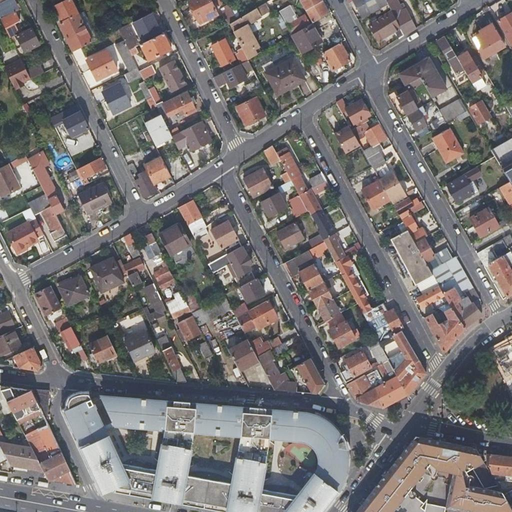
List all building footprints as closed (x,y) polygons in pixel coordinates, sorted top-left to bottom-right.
[(11,38),(20,33),(15,24),(21,21),(16,11),(18,10),(13,0),(0,0),(0,15),(1,17),(11,38)] [(60,24),(74,52),(92,43),(70,0),(69,0),(55,7),(62,22),(60,24)] [(192,0),(188,2),(192,10),(187,12),(195,27),(218,15),(210,0),(192,0)] [(313,23),(329,14),(320,0),(307,0),(301,4),(313,23)] [(394,32),(398,38),(404,34),(386,0),(352,0),(361,17),(384,4),(387,9),(384,11),(386,15),(368,24),(372,34),(370,35),(374,42),(394,32)] [(386,0),(404,34),(415,28),(405,9),(403,10),(399,12),(392,0),(386,0)] [(392,0),(399,12),(403,10),(397,0),(392,0)] [(270,11),(265,3),(236,21),(229,25),(241,47),(243,52),(251,48),(244,36),(241,29),(245,26),(270,11)] [(292,34),(309,24),(305,16),(297,21),(289,7),(280,12),(292,34)] [(511,37),(511,12),(498,21),(509,39),(511,37)] [(159,32),(151,16),(141,20),(148,35),(145,36),(147,39),(159,32)] [(312,24),(293,35),(303,53),(322,42),(312,24)] [(504,47),(491,24),(471,36),(484,58),(504,47)] [(136,47),(125,26),(118,30),(128,51),(134,47),(136,47)] [(249,33),(245,26),(241,29),(244,36),(249,33)] [(41,43),(33,28),(18,36),(26,51),(41,43)] [(171,50),(162,33),(139,45),(147,62),(171,50)] [(455,55),(444,37),(436,42),(455,75),(463,70),(455,55)] [(210,45),(221,67),(234,60),(223,39),(210,45)] [(349,60),(339,43),(322,53),(332,70),(349,60)] [(128,51),(131,56),(137,53),(134,47),(128,51)] [(241,64),(248,61),(243,52),(241,47),(238,49),(239,52),(236,54),(238,58),(241,64)] [(463,70),(471,83),(481,78),(477,71),(480,70),(474,60),(471,61),(464,49),(455,55),(463,70)] [(117,72),(107,51),(87,61),(97,81),(117,72)] [(317,55),(312,59),(315,65),(321,62),(317,55)] [(126,61),(131,71),(136,68),(132,58),(126,61)] [(221,67),(224,73),(241,64),(238,58),(234,60),(221,67)] [(399,75),(405,86),(419,78),(423,84),(431,99),(447,90),(428,58),(399,75)] [(22,60),(5,68),(15,88),(24,84),(24,83),(32,79),(27,70),(22,60)] [(305,80),(293,60),(266,75),(277,96),(305,80)] [(304,64),(311,75),(317,71),(312,60),(304,64)] [(171,94),(186,86),(176,66),(174,66),(171,61),(158,68),(171,94)] [(213,78),(218,87),(227,83),(229,88),(246,79),(244,74),(253,70),(248,61),(241,64),(224,73),(213,78)] [(27,70),(32,79),(47,72),(42,63),(27,70)] [(155,73),(152,66),(139,72),(142,80),(155,73)] [(496,89),(489,77),(482,80),(489,92),(496,89)] [(419,78),(405,86),(394,92),(407,115),(421,107),(412,90),(423,84),(419,78)] [(250,96),(263,89),(258,80),(245,86),(250,96)] [(152,99),(145,85),(144,83),(139,85),(151,109),(155,106),(152,99)] [(155,106),(160,104),(150,83),(145,85),(152,99),(155,106)] [(129,106),(118,85),(102,93),(106,102),(104,103),(109,114),(111,113),(112,114),(129,106)] [(195,112),(186,94),(172,101),(172,100),(162,105),(168,117),(184,109),(187,116),(195,112)] [(264,116),(255,98),(238,107),(246,126),(249,124),(251,126),(259,122),(258,119),(264,116)] [(342,99),(336,103),(342,113),(347,110),(355,123),(358,122),(360,126),(366,122),(369,121),(367,117),(370,115),(361,100),(347,107),(342,99)] [(467,111),(461,100),(439,112),(442,117),(446,123),(467,111)] [(477,124),(490,116),(481,101),(468,109),(477,124)] [(90,128),(78,105),(61,114),(73,137),(90,128)] [(421,107),(407,115),(417,133),(427,127),(424,121),(427,119),(421,107)] [(163,140),(170,137),(160,116),(143,124),(155,148),(164,144),(163,140)] [(435,130),(446,123),(442,117),(431,123),(435,130)] [(170,137),(177,150),(186,146),(189,151),(209,140),(201,122),(170,137)] [(373,146),(364,151),(368,158),(380,151),(384,149),(380,142),(386,138),(378,125),(370,130),(366,122),(360,126),(352,130),(357,139),(366,134),(373,146)] [(463,153),(449,129),(432,138),(447,163),(463,153)] [(502,170),(509,182),(511,187),(511,136),(505,141),(499,145),(490,150),(494,156),(502,170)] [(275,147),(278,152),(288,146),(285,141),(275,147)] [(277,153),(272,145),(264,151),(271,164),(280,159),(277,153)] [(277,153),(280,159),(287,173),(290,179),(293,184),(298,194),(300,196),(301,196),(308,192),(300,177),(301,176),(286,148),(277,153)] [(368,158),(372,166),(374,170),(387,163),(380,151),(368,158)] [(35,174),(41,186),(46,196),(55,214),(63,210),(56,194),(57,193),(44,167),(50,164),(43,152),(27,159),(35,174)] [(102,157),(80,169),(85,178),(107,167),(102,157)] [(136,183),(143,198),(158,190),(155,185),(170,177),(160,158),(144,166),(147,171),(140,175),(142,180),(136,183)] [(1,199),(21,189),(12,170),(9,164),(0,168),(0,195),(1,199)] [(271,186),(261,168),(242,178),(252,196),(271,186)] [(457,204),(474,195),(469,187),(467,184),(480,177),(476,169),(446,185),(457,204)] [(289,178),(285,172),(281,174),(285,181),(289,178)] [(380,180),(390,199),(394,204),(403,199),(396,185),(399,183),(393,173),(380,180)] [(326,182),(321,174),(310,180),(314,189),(326,182)] [(290,179),(277,186),(280,191),(293,184),(290,179)] [(380,180),(379,179),(362,190),(373,209),(390,199),(380,180)] [(326,182),(314,189),(308,192),(301,196),(312,216),(322,210),(314,195),(320,191),(321,193),(329,188),(326,182)] [(511,220),(511,187),(509,182),(499,188),(504,196),(511,209),(511,216),(506,219),(508,223),(511,220)] [(113,204),(103,184),(79,196),(88,216),(113,204)] [(469,187),(474,195),(478,192),(473,184),(469,187)] [(284,206),(277,193),(261,201),(268,215),(284,206)] [(291,207),(295,215),(307,209),(300,196),(298,194),(288,200),(292,206),(291,207)] [(29,204),(30,207),(30,208),(33,213),(34,215),(44,210),(55,231),(51,233),(55,241),(66,236),(59,222),(55,214),(46,196),(29,204)] [(396,210),(399,214),(408,209),(413,206),(408,198),(394,206),(396,210)] [(206,227),(207,226),(194,200),(178,209),(192,234),(206,227)] [(29,204),(28,203),(20,207),(22,211),(30,207),(29,204)] [(33,213),(30,208),(23,212),(26,217),(33,213)] [(498,228),(508,223),(506,219),(497,225),(488,208),(469,218),(480,237),(498,227),(498,228)] [(399,214),(402,219),(408,229),(415,243),(428,236),(424,228),(420,230),(408,209),(399,214)] [(323,240),(335,234),(322,210),(312,216),(320,231),(319,232),(320,234),(323,240)] [(44,235),(36,219),(8,234),(16,251),(37,240),(36,239),(44,235)] [(190,243),(177,221),(157,232),(169,254),(190,243)] [(284,248),(303,238),(296,226),(298,225),(296,221),(276,232),(284,248)] [(229,253),(240,247),(226,222),(210,231),(220,249),(225,246),(229,253)] [(192,234),(194,238),(208,231),(206,227),(192,234)] [(439,284),(431,270),(426,263),(416,244),(415,243),(408,229),(389,240),(414,284),(426,277),(432,288),(439,284)] [(156,257),(162,254),(151,234),(144,238),(148,246),(149,245),(156,257)] [(308,241),(311,247),(324,241),(323,240),(320,234),(308,241)] [(338,241),(335,234),(323,240),(324,241),(329,250),(331,255),(335,262),(345,257),(337,242),(338,241)] [(508,248),(511,244),(511,240),(509,235),(503,239),(506,245),(508,248)] [(503,239),(493,244),(497,251),(506,245),(503,239)] [(426,263),(431,270),(450,260),(444,249),(435,254),(434,253),(431,255),(423,240),(416,244),(426,263)] [(301,274),(309,288),(323,281),(313,263),(300,270),(297,266),(308,260),(308,261),(329,250),(324,241),(311,247),(283,263),(292,279),(301,274)] [(242,250),(251,245),(249,242),(240,247),(229,253),(208,264),(213,273),(228,265),(236,279),(249,272),(247,268),(251,266),(242,250)] [(140,255),(135,243),(128,246),(134,258),(140,255)] [(355,245),(346,249),(348,255),(358,251),(355,245)] [(488,264),(510,251),(508,248),(506,245),(497,251),(485,258),(488,264)] [(507,296),(511,292),(511,255),(510,251),(488,264),(507,296)] [(363,314),(371,309),(348,268),(353,265),(348,255),(345,257),(335,262),(337,266),(340,272),(350,290),(353,295),(357,303),(363,314)] [(450,260),(431,270),(439,284),(443,292),(453,286),(461,300),(466,297),(471,305),(479,300),(473,289),(455,257),(450,260)] [(123,282),(113,258),(91,268),(102,292),(123,282)] [(128,277),(133,287),(141,284),(136,273),(145,269),(140,259),(125,267),(129,277),(128,277)] [(163,290),(176,283),(168,266),(154,273),(163,290)] [(340,272),(337,266),(325,273),(328,278),(340,272)] [(254,280),(249,272),(236,279),(240,287),(254,280)] [(88,296),(78,274),(57,285),(67,306),(88,296)] [(263,295),(255,280),(254,280),(240,287),(237,289),(246,304),(263,295)] [(323,281),(309,288),(318,306),(333,299),(323,281)] [(158,307),(164,304),(154,284),(146,288),(154,306),(158,307)] [(433,313),(425,318),(444,352),(464,328),(443,292),(439,284),(432,288),(416,297),(421,307),(430,302),(434,309),(437,307),(446,311),(450,319),(439,325),(433,313)] [(61,307),(50,286),(35,294),(46,317),(61,307)] [(443,292),(464,328),(481,316),(480,301),(479,300),(471,305),(466,297),(461,300),(453,286),(443,292)] [(229,293),(224,296),(225,296),(232,311),(237,308),(229,293)] [(357,303),(353,295),(342,301),(346,309),(357,303)] [(188,306),(191,311),(191,312),(197,309),(190,296),(185,299),(186,302),(188,306)] [(221,298),(192,314),(194,317),(199,327),(228,311),(221,298)] [(318,306),(325,319),(340,312),(333,299),(318,306)] [(278,319),(268,301),(247,312),(236,318),(242,329),(244,334),(257,327),(258,329),(278,319)] [(169,310),(171,314),(188,306),(186,302),(169,310)] [(387,358),(406,394),(407,396),(426,373),(400,328),(402,327),(393,309),(388,312),(383,302),(371,309),(363,314),(368,324),(372,331),(376,339),(387,358)] [(340,312),(325,319),(330,328),(345,320),(346,322),(355,317),(361,328),(368,324),(363,314),(357,303),(346,309),(340,312)] [(232,311),(236,318),(247,312),(243,305),(237,308),(232,311)] [(188,306),(171,314),(173,319),(191,311),(188,306)] [(0,333),(15,328),(8,312),(0,315),(0,333)] [(145,314),(150,324),(166,316),(164,312),(156,316),(155,314),(149,317),(147,313),(145,314)] [(54,324),(58,333),(60,332),(71,326),(67,317),(54,324)] [(186,341),(201,334),(192,318),(178,325),(186,341)] [(355,338),(346,322),(345,320),(330,328),(329,329),(339,347),(355,338)] [(161,330),(159,324),(153,327),(156,333),(161,330)] [(76,334),(74,330),(71,326),(60,332),(69,350),(71,349),(74,354),(78,352),(84,349),(76,334)] [(134,361),(155,352),(145,330),(124,340),(134,361)] [(21,349),(14,331),(0,336),(0,355),(1,357),(21,349)] [(116,354),(108,335),(89,344),(98,363),(116,354)] [(157,340),(176,382),(186,383),(165,337),(157,340)] [(268,352),(271,350),(267,342),(262,345),(259,338),(249,343),(257,358),(268,352)] [(240,373),(260,363),(257,358),(249,343),(248,341),(229,351),(240,373)] [(207,359),(213,356),(206,342),(200,345),(207,359)] [(42,365),(34,348),(14,357),(18,368),(38,371),(42,365)] [(340,372),(345,381),(354,376),(354,375),(370,366),(362,351),(346,360),(349,367),(340,372)] [(260,363),(260,364),(271,358),(268,352),(257,358),(260,363)] [(271,358),(260,364),(274,391),(287,392),(283,383),(271,358)] [(374,388),(384,406),(406,394),(387,358),(383,360),(392,378),(383,382),(376,370),(365,376),(373,389),(374,388)] [(297,384),(283,383),(287,392),(289,392),(316,394),(324,384),(311,360),(297,368),(303,379),(299,381),(301,384),(297,384)] [(381,362),(377,364),(383,375),(387,373),(381,362)] [(381,407),(384,406),(374,388),(373,389),(365,376),(365,374),(347,384),(356,401),(365,404),(381,407)] [(12,387),(2,391),(19,424),(20,425),(42,414),(32,390),(25,389),(12,387)] [(44,417),(47,392),(38,391),(32,390),(42,414),(44,417)] [(347,472),(348,462),(347,451),(344,441),(340,435),(334,427),(326,421),(317,416),(309,413),(98,396),(109,421),(100,426),(86,395),(75,394),(71,396),(68,399),(66,401),(65,405),(66,409),(62,412),(99,488),(108,485),(113,486),(113,491),(150,498),(159,500),(160,495),(170,496),(169,502),(229,511),(233,511),(234,508),(245,510),(244,511),(319,511),(342,485),(345,478),(347,472)] [(53,437),(47,425),(38,430),(49,453),(58,449),(53,437)] [(37,429),(26,436),(28,441),(33,450),(37,459),(47,454),(49,453),(38,430),(37,429)] [(0,444),(7,459),(12,467),(44,473),(37,459),(33,450),(23,448),(6,445),(0,432),(0,444)] [(24,442),(23,448),(33,450),(28,441),(24,442)] [(411,441),(357,511),(364,511),(412,451),(420,455),(423,475),(428,468),(439,471),(440,463),(437,463),(438,459),(439,459),(441,452),(450,453),(451,450),(464,452),(470,462),(480,456),(476,449),(474,448),(438,441),(422,441),(411,441)] [(50,459),(61,454),(58,449),(49,453),(47,454),(50,459)] [(439,459),(438,459),(437,463),(440,463),(439,471),(455,474),(459,475),(458,481),(454,480),(448,508),(448,509),(462,511),(511,511),(511,508),(506,498),(500,498),(501,493),(487,490),(498,484),(494,479),(480,456),(470,462),(464,452),(451,450),(450,453),(441,452),(439,459)] [(364,511),(441,511),(442,507),(435,505),(434,510),(430,510),(430,511),(427,511),(429,504),(429,499),(425,504),(409,493),(423,475),(420,455),(412,451),(364,511)] [(37,459),(44,473),(48,480),(75,484),(61,454),(50,459),(47,454),(37,459)] [(489,467),(494,479),(511,480),(511,457),(490,455),(490,456),(489,464),(489,467)]
